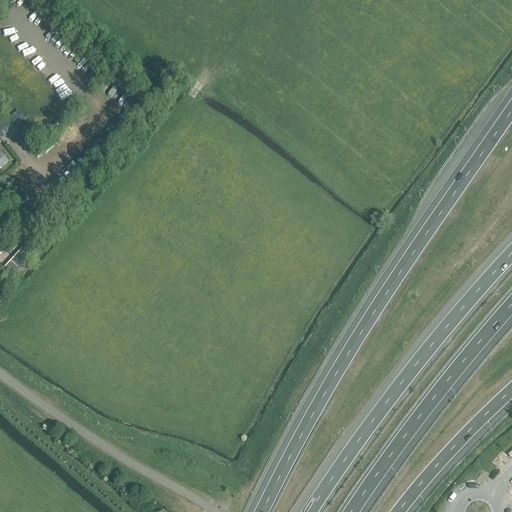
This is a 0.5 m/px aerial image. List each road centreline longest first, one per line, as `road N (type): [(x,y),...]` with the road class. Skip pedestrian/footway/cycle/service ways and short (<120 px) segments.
road 1 (motorway): [(511,110),(339,362),(261,511)]
road 2 (motorway): [(511,253),(385,404),(310,511)]
road 3 (motorway): [(352,511),(511,304)]
road 4 (unclassified): [(213,511),(0,374)]
road 5 (motorway): [(398,511),(511,389)]
